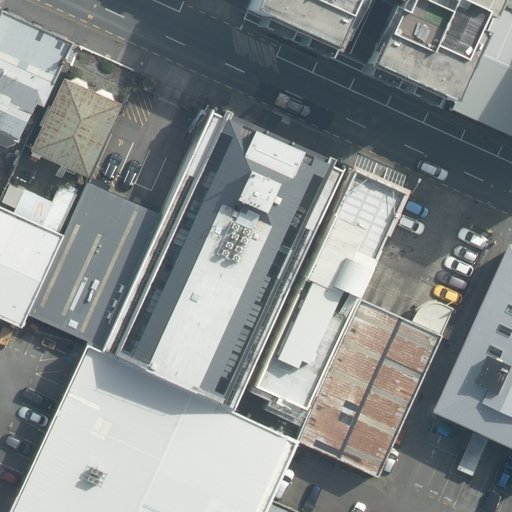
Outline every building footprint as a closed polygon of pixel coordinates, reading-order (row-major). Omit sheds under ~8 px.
[(244,0),(240,12),(321,49),(344,0),(367,0),(381,6),(355,63),(439,101),(486,0),(244,0)] [(511,0),(486,0),(439,101),(511,131),(511,0)] [(72,45),(0,11),(0,146),(5,149),(15,145),(16,142),(18,143),(35,106),(42,108),(72,45)] [(67,82),(62,80),(28,153),(86,179),(120,106),(113,103),(111,94),(100,89),(93,94),(88,92),(85,83),(75,78),(67,82)] [(99,349),(231,409),(340,169),(329,164),(332,157),(325,154),(324,156),(228,113),(229,112),(222,108),(219,114),(208,110),(205,118),(161,215),(99,349)] [(404,189),(350,165),(249,386),(303,410),(404,189)] [(80,196),(62,236),(26,316),(85,343),(99,349),(161,215),(86,182),(80,196)] [(15,209),(23,190),(24,188),(18,186),(17,189),(8,185),(1,203),(15,209)] [(41,226),(62,236),(80,196),(59,187),(52,202),(41,226)] [(41,226),(52,202),(23,190),(15,209),(13,213),(41,226)] [(26,316),(62,236),(41,226),(13,213),(0,207),(0,320),(20,330),(26,316)] [(511,246),(438,408),(511,442),(511,246)] [(358,297),(294,439),(376,477),(440,335),(445,324),(452,308),(446,304),(440,303),(434,302),(429,303),(424,305),(420,307),(416,311),(413,315),(410,321),(387,310),(358,297)] [(99,349),(85,343),(6,511),(260,511),(267,497),(294,439),(231,409),(99,349)] [(299,511),(267,497),(260,511),(299,511)]
